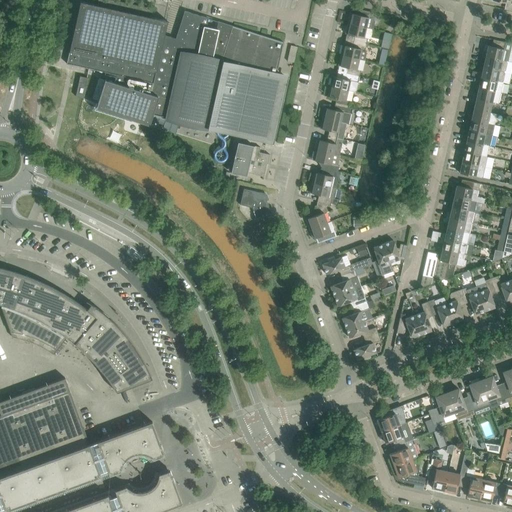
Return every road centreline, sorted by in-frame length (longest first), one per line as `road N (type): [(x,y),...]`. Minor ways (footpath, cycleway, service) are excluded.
road 1 (tertiary): [(267,427),(216,307),(182,255),(139,220),(28,165)]
road 2 (tertiary): [(22,179),(133,237),(181,279),(247,435)]
road 3 (residential): [(304,261),(287,205),(333,0)]
road 4 (residential): [(428,214),(468,22)]
road 5 (residential): [(478,511),(396,490),(354,394)]
road 6 (residential): [(354,394),(304,261)]
road 7 (residential): [(304,261),(428,214)]
road 8 (tertiary): [(358,511),(301,472),(267,427)]
road 9 (residential): [(511,322),(395,366)]
